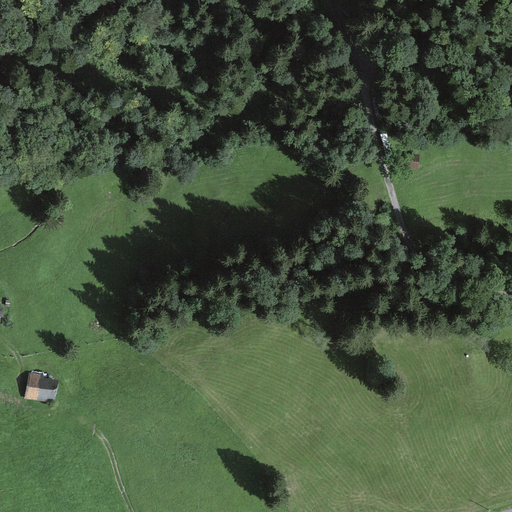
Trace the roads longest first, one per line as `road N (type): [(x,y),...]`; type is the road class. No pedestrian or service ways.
road 1 (track): [(511,297),(416,256),(332,0)]
road 2 (track): [(13,349),(23,369),(18,402),(100,435),(131,511)]
